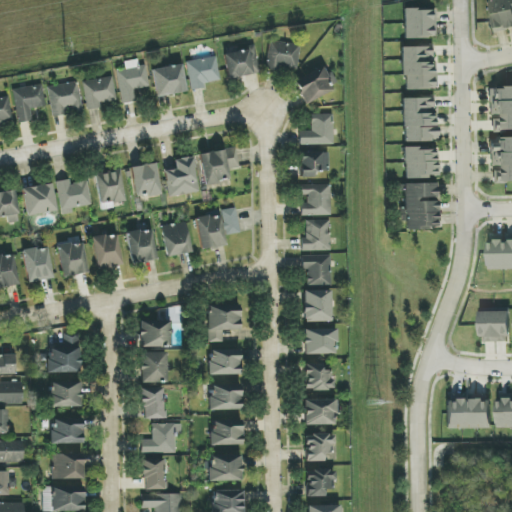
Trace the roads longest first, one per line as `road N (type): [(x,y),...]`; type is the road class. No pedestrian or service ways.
road 1 (residential): [(461,0),(463,244),(415,421),(417,511)]
road 2 (residential): [(256,118),(264,131),(272,511)]
road 3 (residential): [(268,272),(0,324)]
road 4 (residential): [(256,118),(0,160)]
road 5 (residential): [(107,305),(109,511)]
